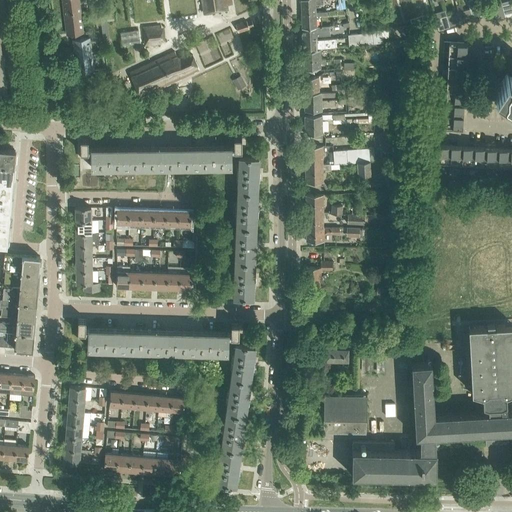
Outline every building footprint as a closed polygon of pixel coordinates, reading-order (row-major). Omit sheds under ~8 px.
[(63,0),(67,34),(71,33),(76,71),(94,69),(90,36),(75,38),(75,33),(84,32),(79,0),(63,0)] [(202,0),(204,13),(227,9),(227,4),(232,3),(231,0),(202,0)] [(300,0),(301,12),(316,11),(315,5),(323,4),(322,0),(300,0)] [(479,0),(470,0),(467,1),(470,8),(473,20),(482,17),(484,17),(481,5),(479,0)] [(511,3),(501,5),(505,16),(511,16),(511,6),(511,4),(511,3)] [(491,5),(481,5),(484,17),(494,17),(494,16),(491,5)] [(501,5),(491,5),(494,16),(505,16),(501,5)] [(463,10),(458,12),(461,23),(473,20),(470,8),(463,10)] [(301,12),(302,27),(316,26),(316,15),(327,15),(327,11),(316,11),(301,12)] [(458,12),(447,15),(450,26),(461,23),(458,12)] [(99,37),(110,36),(107,14),(96,16),(99,37)] [(441,17),(435,19),(438,30),(450,26),(447,15),(441,17)] [(249,26),(253,25),(252,20),(247,22),(246,20),(235,24),(238,32),(249,28),(249,26)] [(159,25),(143,26),(145,45),(161,43),(159,25)] [(302,38),(317,37),(316,35),(330,34),(329,25),(316,26),(302,27),(302,38)] [(372,31),(349,34),(350,46),(383,41),(383,37),(381,29),(381,28),(372,29),(372,31)] [(138,29),(120,32),(122,45),(140,43),(138,29)] [(336,38),(330,38),(317,39),(317,37),(302,38),(303,50),(320,49),(318,49),(318,48),(330,47),(336,46),(336,38)] [(396,40),(389,41),(390,49),(397,48),(396,40)] [(444,41),(443,45),(448,45),(448,52),(443,51),(443,54),(466,55),(467,42),(464,42),(444,41)] [(320,49),(303,50),(303,51),(303,55),(303,56),(303,59),(320,59),(320,49)] [(129,72),(140,97),(199,69),(192,54),(179,61),(174,51),(129,72)] [(442,63),(442,66),(465,67),(466,55),(443,54),(443,57),(448,57),(447,64),(442,63)] [(320,59),(303,59),(303,65),(303,68),(320,67),(320,63),(326,63),(325,58),(320,59)] [(442,66),(442,69),(447,69),(447,76),(442,75),(442,78),(465,79),(465,67),(442,66)] [(511,77),(506,73),(494,91),(511,103),(511,111),(511,118),(511,77)] [(318,76),(303,77),(304,92),(318,91),(318,76)] [(241,78),(235,81),(239,87),(244,84),(241,78)] [(441,87),(441,90),(464,91),(465,79),(442,78),(441,81),(447,81),(446,88),(441,87)] [(441,90),(441,93),(446,93),(445,100),(440,99),(440,102),(463,103),(464,91),(441,90)] [(318,91),(304,92),(304,101),(321,101),(321,98),(334,97),(334,92),(318,93),(318,91)] [(321,101),(304,101),(304,110),(321,110),(321,108),(334,107),(334,100),(321,101)] [(440,111),(440,114),(463,115),(463,103),(440,102),(440,105),(445,105),(445,112),(440,111)] [(440,114),(439,116),(445,117),(444,124),(439,123),(439,126),(459,127),(462,127),(463,115),(440,114)] [(322,115),(304,115),(305,133),(322,133),(322,115)] [(411,134),(392,134),(393,159),(412,158),(411,134)] [(232,157),(239,157),(239,156),(242,156),(241,136),(241,137),(234,137),(234,136),(234,145),(88,147),(88,138),(87,138),(81,139),(81,138),(80,138),(80,151),(88,151),(88,159),(91,159),(91,166),(232,164),(232,157)] [(449,167),(450,144),(438,144),(438,146),(437,166),(441,167),(441,162),(448,162),(448,167),(449,167)] [(450,144),(449,167),(461,168),(462,145),(450,144)] [(305,145),(305,163),(322,163),(322,145),(305,145)] [(462,145),(461,168),(473,168),(474,146),(462,145)] [(474,146),(473,168),(485,169),(487,146),(474,146)] [(499,147),(487,146),(485,169),(489,169),(489,164),(496,165),(495,170),(498,170),(499,147)] [(507,170),(510,170),(511,148),(499,147),(498,170),(501,170),(501,165),(508,165),(507,170)] [(0,164),(14,166),(15,150),(0,148),(0,164)] [(369,148),(333,151),(334,164),(357,162),(370,161),(369,148)] [(258,157),(247,156),(242,156),(239,156),(239,157),(238,180),(238,191),(257,192),(257,182),(258,181),(258,178),(259,178),(259,171),(258,171),(258,168),(258,167),(258,157)] [(370,161),(357,162),(358,177),(371,176),(370,161)] [(322,163),(305,163),(305,182),(322,181),(322,170),(331,170),(331,164),(322,164),(322,163)] [(0,180),(12,181),(14,166),(0,164),(0,180)] [(0,196),(11,197),(12,181),(0,180),(0,196)] [(257,202),(257,192),(238,191),(237,202),(237,215),(236,226),(256,227),(256,217),(256,216),(256,213),(258,213),(258,206),(257,206),(257,203),(257,202)] [(306,209),(323,209),(323,193),(306,194),(306,209)] [(0,212),(10,213),(11,197),(0,196),(0,212)] [(332,204),(331,213),(342,213),(342,205),(332,204)] [(75,206),(76,219),(91,219),(91,206),(75,206)] [(117,208),(116,228),(128,228),(128,222),(129,208),(117,208)] [(129,208),(128,222),(141,223),(141,209),(129,208)] [(141,209),(141,223),(153,223),(154,209),(141,209)] [(154,209),(153,223),(166,223),(166,209),(154,209)] [(166,209),(166,223),(178,224),(178,210),(166,209)] [(306,226),(322,226),(322,211),(323,211),(323,209),(306,209),(306,226)] [(178,210),(178,224),(191,224),(191,210),(178,210)] [(0,227),(8,229),(10,213),(0,212),(0,227)] [(364,214),(346,214),(346,223),(364,223),(364,214)] [(91,219),(76,219),(76,232),(98,232),(98,219),(91,219)] [(236,237),(235,250),(235,262),(254,262),(255,253),(255,251),(255,248),(256,248),(257,241),(255,241),(255,238),(255,237),(256,227),(236,226),(236,237)] [(306,226),(306,240),(324,240),(324,233),(339,232),(339,226),(331,226),(322,226),(306,226)] [(359,226),(346,226),(346,235),(359,235),(359,226)] [(0,244),(5,245),(7,245),(8,229),(0,227),(0,244)] [(76,244),(92,244),(99,244),(98,232),(76,232),(76,244)] [(76,244),(76,257),(92,257),(92,244),(76,244)] [(3,269),(5,269),(39,272),(40,256),(4,253),(3,269)] [(76,257),(76,270),(92,270),(92,257),(76,257)] [(320,266),(305,266),(304,286),(320,286),(320,269),(332,269),(332,260),(321,260),(320,266)] [(254,272),(254,262),(235,262),(234,272),(234,285),(234,289),(233,297),(253,298),(253,288),(253,286),(253,283),(255,283),(255,276),(254,276),(254,273),(254,272)] [(117,265),(116,286),(129,286),(129,270),(129,265),(117,265)] [(39,272),(5,269),(4,283),(38,286),(39,272)] [(92,270),(76,270),(76,283),(84,282),(99,282),(99,270),(92,270)] [(141,286),(142,271),(129,270),(129,286),(141,286)] [(154,287),(155,271),(142,271),(141,286),(154,287)] [(167,287),(167,272),(155,271),(154,287),(167,287)] [(180,288),(180,272),(167,272),(167,287),(180,288)] [(193,272),(180,272),(180,288),(192,288),(193,272)] [(38,286),(4,283),(2,299),(36,301),(38,286)] [(10,315),(35,317),(36,301),(2,299),(1,314),(10,315)] [(0,321),(0,326),(0,328),(34,332),(35,317),(10,315),(9,322),(0,321)] [(235,343),(238,343),(239,323),(238,323),(232,323),(231,323),(231,332),(85,327),(86,318),(85,318),(85,319),(78,318),(78,331),(85,331),(84,340),(88,340),(88,346),(87,346),(228,351),(228,344),(235,344),(235,343)] [(506,403),(506,392),(511,389),(511,320),(496,321),(496,319),(488,319),(489,322),(469,323),(470,329),(462,330),(468,374),(471,373),(472,390),(482,393),(483,403),(488,405),(488,410),(434,413),(431,361),(411,362),(415,435),(421,434),(420,449),(395,449),(395,441),(352,440),(352,474),(364,474),(408,475),(436,475),(436,450),(435,450),(435,449),(435,444),(435,434),(485,431),(485,435),(507,434),(507,429),(508,429),(511,429),(511,408),(502,409),(501,404),(506,403)] [(0,345),(32,348),(34,332),(0,328),(0,345)] [(243,344),(238,343),(235,343),(235,344),(231,372),(231,377),(250,380),(251,371),(251,370),(252,366),(253,367),(254,360),(253,360),(253,357),(253,355),(255,345),(243,344)] [(325,347),(324,359),(347,360),(348,348),(325,347)] [(0,378),(0,391),(10,392),(11,386),(12,373),(1,372),(0,378)] [(10,392),(10,393),(22,394),(24,374),(12,373),(11,386),(10,392)] [(22,394),(33,395),(35,375),(24,374),(22,394)] [(249,390),(250,380),(231,377),(230,386),(228,400),(226,412),(245,415),(247,406),(247,404),(247,401),(249,401),(250,395),(248,394),(248,391),(249,390)] [(69,397),(84,398),(86,386),(70,384),(69,397)] [(109,404),(121,405),(122,391),(110,390),(109,404)] [(122,391),(121,405),(134,406),(135,392),(122,391)] [(135,392),(134,406),(146,407),(147,393),(135,392)] [(153,412),(153,407),(158,408),(160,394),(147,393),(146,407),(146,411),(153,412)] [(158,408),(158,415),(170,416),(171,409),(172,395),(160,394),(158,408)] [(172,395),(171,409),(183,410),(184,396),(172,395)] [(68,410),(83,411),(84,398),(69,397),(68,410)] [(0,414),(9,415),(9,409),(9,408),(3,407),(4,403),(0,402),(0,414)] [(32,410),(27,409),(27,404),(21,404),(20,410),(20,416),(31,417),(32,410)] [(68,410),(67,422),(89,424),(90,412),(83,411),(68,410)] [(244,425),(245,415),(226,412),(226,414),(224,429),(222,443),(221,448),(240,450),(242,440),(242,439),(242,436),(244,436),(245,429),(243,429),(244,426),(244,425)] [(107,425),(119,426),(120,420),(116,420),(116,418),(108,417),(107,425)] [(6,424),(5,428),(18,429),(19,419),(6,418),(6,424)] [(18,431),(30,432),(31,421),(19,419),(18,429),(18,431)] [(67,422),(66,435),(81,436),(88,437),(89,424),(67,422)] [(65,448),(80,449),(81,436),(66,435),(65,448)] [(15,458),(17,444),(17,439),(4,438),(4,443),(3,457),(3,460),(9,460),(10,458),(15,458)] [(28,459),(29,445),(17,444),(15,458),(28,459)] [(64,461),(79,462),(80,449),(65,448),(64,461)] [(105,452),(104,467),(116,468),(117,453),(118,449),(112,448),(112,452),(105,452)] [(239,459),(240,450),(221,448),(220,457),(218,471),(216,482),(236,485),(237,475),(237,474),(237,471),(239,471),(240,464),(238,464),(239,461),(239,459)] [(156,456),(154,472),(167,473),(169,452),(156,451),(156,456)] [(182,453),(181,453),(169,452),(167,473),(180,474),(180,468),(188,469),(189,454),(182,453)] [(129,469),(130,454),(117,453),(116,468),(129,469)] [(141,471),(143,455),(130,454),(129,469),(141,471)] [(154,472),(156,456),(143,455),(141,471),(154,472)]
